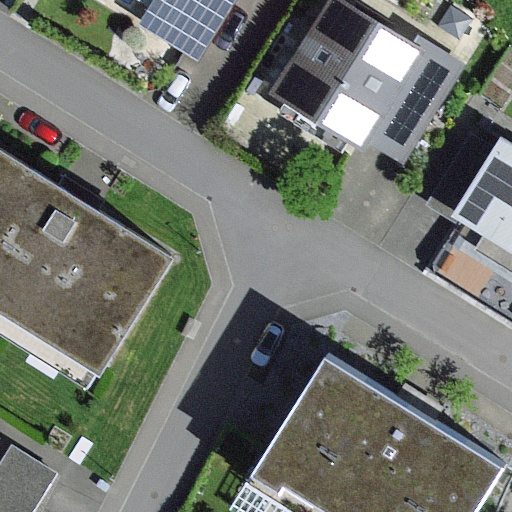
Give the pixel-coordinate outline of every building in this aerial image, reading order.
[(238,0),(154,0),(138,27),(198,65),(238,0)] [(426,52),(333,0),(327,0),(269,98),(361,156),(368,146),(404,168),(465,67),(429,46),(426,52)] [(494,148),(470,134),(424,207),(511,260),(511,149),(498,141),(494,148)] [(0,158),(0,323),(96,383),(171,265),(0,158)] [(478,511),(502,474),(321,363),(246,484),(290,511),(478,511)] [(35,511),(58,476),(12,448),(0,466),(0,511),(35,511)]
